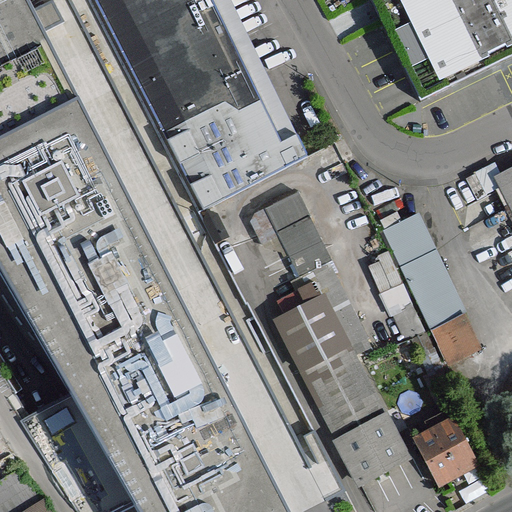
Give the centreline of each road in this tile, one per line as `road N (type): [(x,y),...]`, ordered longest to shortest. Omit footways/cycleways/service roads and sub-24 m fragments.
road 1 (unclassified): [(511,127),(438,157),(382,145),(300,0)]
road 2 (unknown): [(423,156),(505,338)]
